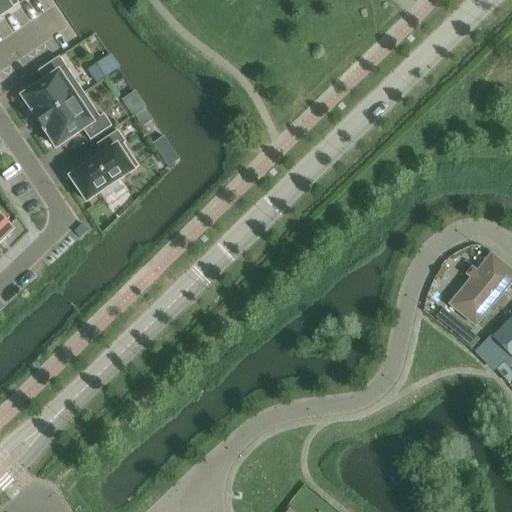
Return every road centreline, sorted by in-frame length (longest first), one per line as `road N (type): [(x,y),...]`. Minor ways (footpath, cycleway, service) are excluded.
road 1 (tertiary): [(43,427),(485,0)]
road 2 (residential): [(189,493),(247,431),(278,415),(354,404),(375,391),(392,365),(430,250),(479,227),(511,245)]
road 3 (residential): [(0,288),(67,222),(0,128)]
